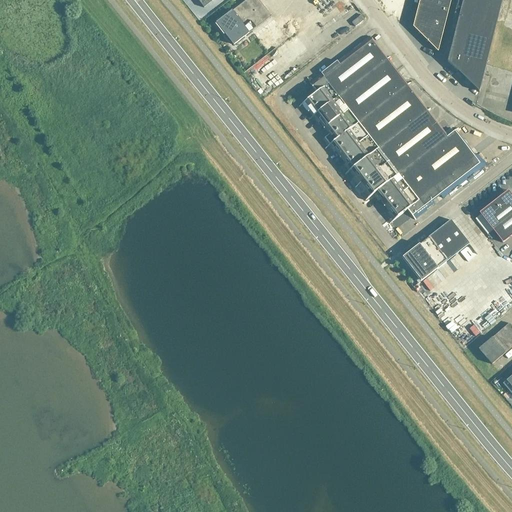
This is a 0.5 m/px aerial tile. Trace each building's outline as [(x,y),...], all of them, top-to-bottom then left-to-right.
[(271,16),(258,0),(245,0),(216,23),(233,45),(271,16)] [(264,4),(276,20),(301,0),(267,0),(263,3),(264,4)] [(358,24),(338,0),(335,0),(289,36),(273,49),(293,74),(313,59),(358,24)] [(301,0),(276,20),(289,36),(335,0),(301,0)] [(401,0),(392,0),(389,13),(398,16),(401,0)] [(419,0),(418,4),(448,11),(450,0),(419,0)] [(462,0),(447,61),(479,92),(501,0),(462,0)] [(435,20),(445,23),(448,11),(418,4),(416,15),(425,18),(435,20)] [(421,35),(425,18),(416,15),(413,27),(421,35)] [(429,44),(435,20),(425,18),(421,35),(429,44)] [(438,52),(445,23),(435,20),(429,44),(438,52)] [(369,36),(328,67),(350,95),(390,64),(369,36)] [(390,64),(350,95),(371,122),(411,91),(390,64)] [(309,82),(313,87),(317,93),(304,102),(309,109),(307,110),(318,124),(320,122),(330,135),(327,136),(332,143),(328,146),(334,153),(336,152),(345,164),(343,165),(353,178),(352,180),(362,193),(364,192),(368,198),(372,195),(377,201),(380,200),(389,212),(387,214),(393,221),(407,210),(414,220),(435,204),(432,200),(413,177),(392,149),(371,122),(350,95),(328,67),(309,82)] [(423,90),(417,96),(422,101),(428,95),(423,90)] [(411,91),(371,122),(392,149),(432,118),(411,91)] [(432,118),(392,149),(413,177),(461,139),(455,131),(447,137),(432,118)] [(471,133),(476,141),(482,137),(476,129),(471,133)] [(461,139),(413,177),(432,200),(439,195),(442,198),(486,164),(478,154),(475,157),(461,139)] [(511,195),(508,190),(479,213),(492,230),(502,243),(511,235),(511,195)] [(403,257),(421,281),(469,244),(450,220),(403,257)] [(474,223),(472,229),(479,232),(482,227),(474,223)] [(490,232),(478,237),(481,244),(493,239),(490,232)] [(473,254),(460,263),(463,268),(476,259),(473,254)] [(419,287),(448,324),(470,307),(460,294),(471,287),(462,276),(460,278),(456,273),(459,270),(452,260),(438,271),(442,276),(447,273),(451,277),(443,283),(436,274),(419,287)] [(467,267),(469,271),(480,265),(478,261),(467,267)] [(499,283),(505,270),(497,266),(491,278),(499,283)] [(468,284),(480,276),(477,272),(465,280),(468,284)] [(486,272),(474,280),(478,288),(491,280),(486,272)] [(472,298),(477,304),(497,286),(492,280),(479,292),(474,287),(463,297),(467,302),(472,298)] [(499,306),(491,311),(490,309),(487,310),(491,316),(485,319),(489,324),(511,310),(504,297),(496,302),(499,306)] [(471,309),(465,312),(467,317),(474,314),(471,309)] [(457,336),(467,331),(462,322),(452,327),(457,336)] [(511,347),(511,327),(508,323),(478,350),(492,365),(511,347)] [(466,333),(455,340),(461,349),(472,342),(466,333)]
